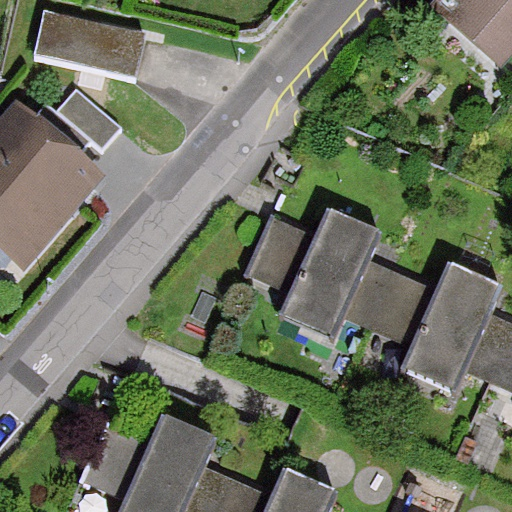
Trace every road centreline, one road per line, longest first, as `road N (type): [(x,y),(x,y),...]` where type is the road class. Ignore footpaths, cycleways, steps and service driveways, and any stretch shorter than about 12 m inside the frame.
road 1 (residential): [(0,408),(345,0)]
road 2 (unknown): [(71,324),(286,416)]
